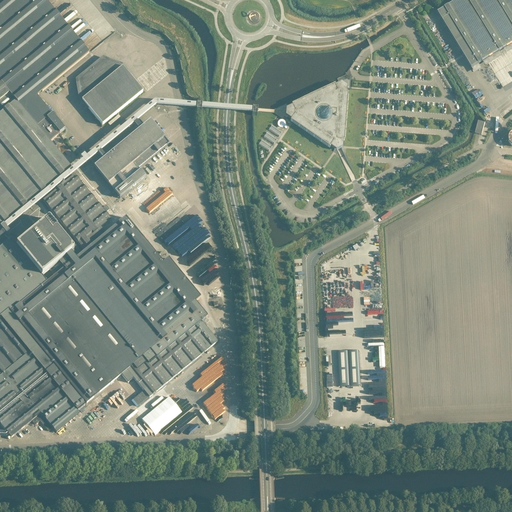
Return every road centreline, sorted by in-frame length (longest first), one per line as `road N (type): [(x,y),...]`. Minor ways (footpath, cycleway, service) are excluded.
road 1 (secondary): [(267,511),(255,297),(228,169),(230,83)]
road 2 (track): [(0,468),(257,471),(387,452)]
road 3 (track): [(387,452),(511,448)]
